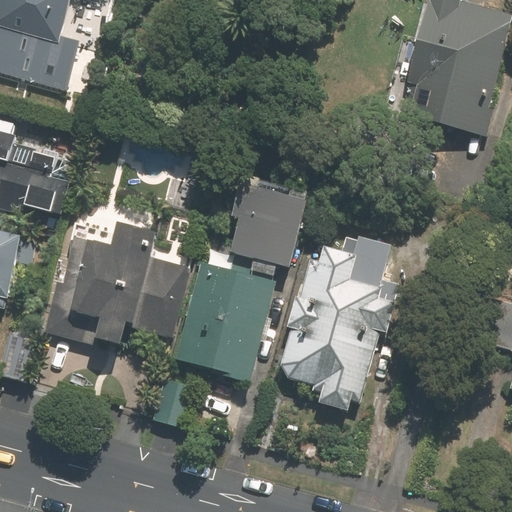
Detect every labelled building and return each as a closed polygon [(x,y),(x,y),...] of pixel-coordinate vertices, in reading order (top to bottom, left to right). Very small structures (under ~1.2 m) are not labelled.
[(9,0),(0,34),(0,71),(74,92),(99,0),(9,0)] [(432,0),(401,114),(484,136),(511,33),(511,17),(463,5),(464,0),(432,0)] [(0,199),(4,201),(8,185),(32,191),(28,208),(68,219),(78,182),(13,165),(23,127),(0,120),(0,199)] [(235,255),(292,269),(311,193),(243,175),(232,219),(243,222),(235,255)] [(130,326),(175,337),(193,268),(153,258),(159,233),(121,224),(115,248),(81,239),(63,309),(103,319),(97,342),(124,349),(130,326)] [(44,243),(0,232),(0,306),(8,308),(20,262),(38,266),(44,243)] [(379,299),(381,290),(351,282),(357,256),(326,248),(322,263),(310,260),(280,377),(325,389),(321,404),(350,411),(353,400),(363,403),(381,333),(389,335),(397,304),(389,302),(379,299)] [(203,263),(178,360),(228,373),(227,378),(254,385),(280,283),(203,263)] [(511,353),(511,385),(511,388),(511,305),(493,300),(481,345),(511,353)] [(36,343),(7,335),(0,359),(0,383),(23,390),(36,343)] [(155,421),(183,428),(194,387),(166,380),(155,421)]
